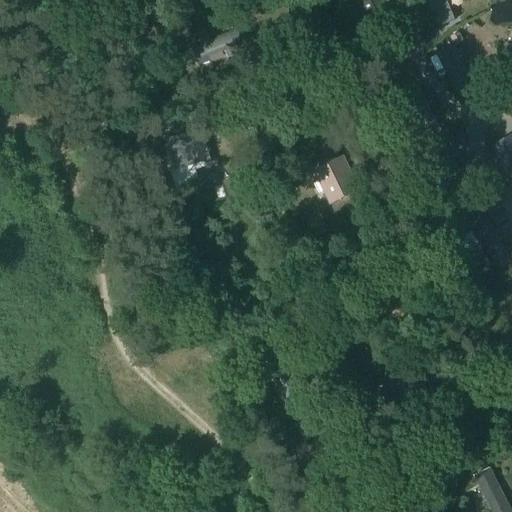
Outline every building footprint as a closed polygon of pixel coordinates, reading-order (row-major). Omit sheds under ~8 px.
[(389,0),(352,0),(355,5),(360,17),(370,13),(381,8),(391,4),(389,0)] [(444,13),(431,15),(434,29),(447,27),(444,13)] [(194,34),(184,38),(188,48),(196,43),(206,63),(232,50),(221,24),(195,35),(194,34)] [(402,70),(396,57),(389,44),(388,45),(377,51),(383,63),(390,76),(395,74),(402,70)] [(454,46),(438,55),(445,68),(453,81),(460,94),(476,85),(470,73),(463,62),(467,59),(463,52),(459,54),(454,46)] [(504,102),(511,95),(505,89),(498,95),(504,102)] [(420,93),(405,101),(412,115),(419,129),(425,141),(426,143),(442,135),(435,121),(427,107),(420,93)] [(511,136),(505,141),(492,148),(498,160),(505,172),(511,184),(511,136)] [(201,138),(167,148),(175,169),(208,160),(201,138)] [(78,154),(85,176),(97,172),(89,150),(78,154)] [(339,158),(309,173),(318,192),(316,191),(314,193),(313,195),(314,198),(317,199),(320,197),(323,203),(319,201),(315,203),(313,207),(315,212),(320,214),(324,212),(325,208),(357,193),(339,158)] [(506,251),(500,241),(494,230),(488,219),(479,224),(470,229),(476,240),(482,250),(488,261),(493,272),(502,267),(511,262),(506,251)] [(184,351),(169,361),(181,378),(196,367),(184,351)] [(296,367),(269,381),(285,412),(287,411),(289,413),(292,414),(293,415),(296,415),(300,414),(303,411),(304,409),(305,406),(304,402),(306,401),(300,390),(307,387),(296,367)] [(386,374),(380,384),(401,398),(403,395),(419,405),(433,384),(408,367),(397,382),(386,374)] [(210,391),(219,411),(236,404),(227,384),(210,391)] [(143,414),(155,399),(140,388),(129,402),(143,414)] [(0,475),(10,484),(21,469),(5,456),(0,462),(0,475)] [(488,468),(469,478),(488,511),(511,511),(503,496),(488,468)] [(38,483),(25,500),(40,511),(53,495),(38,483)]
